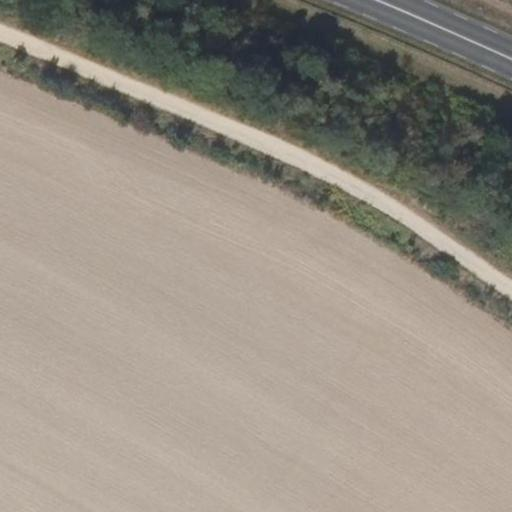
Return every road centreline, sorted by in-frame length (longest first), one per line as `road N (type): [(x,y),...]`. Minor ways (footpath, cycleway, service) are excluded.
road 1 (track): [(0,37),(248,136),(399,207),(511,291)]
road 2 (primary): [(358,0),(511,62)]
